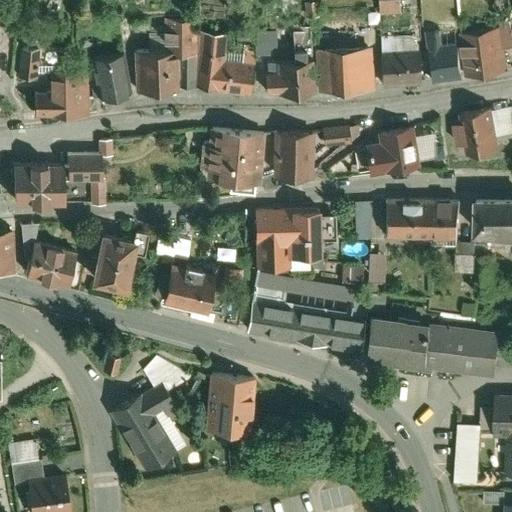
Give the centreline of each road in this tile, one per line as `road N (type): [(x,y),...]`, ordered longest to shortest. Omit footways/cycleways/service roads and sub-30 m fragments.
road 1 (residential): [(0,137),(151,111),(374,100),(511,78)]
road 2 (residential): [(511,177),(429,173),(0,207)]
road 3 (tertiary): [(413,435),(377,399),(326,370),(0,281)]
road 4 (residential): [(0,304),(29,310),(76,364),(103,511)]
